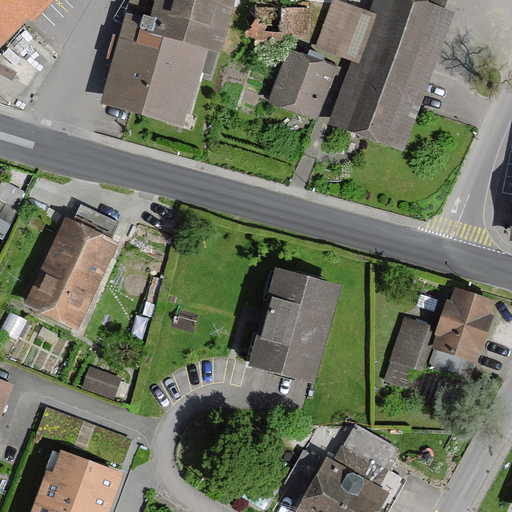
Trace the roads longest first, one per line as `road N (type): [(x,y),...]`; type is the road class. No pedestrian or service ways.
road 1 (secondary): [(0,134),(444,254)]
road 2 (residential): [(166,437),(44,390),(25,392),(5,457)]
road 3 (residential): [(511,79),(444,254)]
road 4 (residential): [(511,402),(449,511)]
